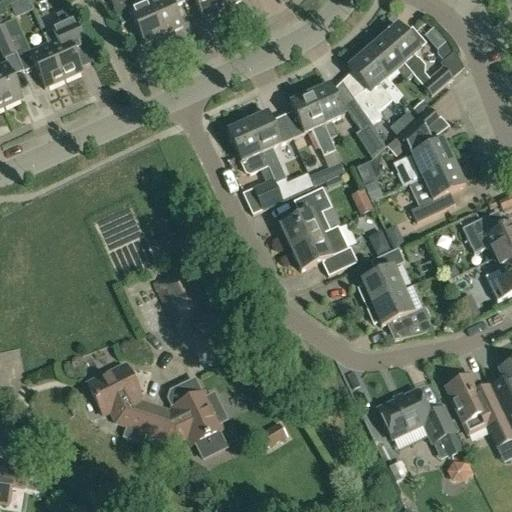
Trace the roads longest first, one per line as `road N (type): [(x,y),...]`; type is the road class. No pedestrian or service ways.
road 1 (residential): [(511,323),(410,356),(358,358),(325,346),(268,288),(180,94)]
road 2 (tertiary): [(180,94),(0,175)]
road 3 (tertiary): [(340,0),(304,34),(180,94)]
road 4 (residential): [(511,149),(465,30),(420,0)]
